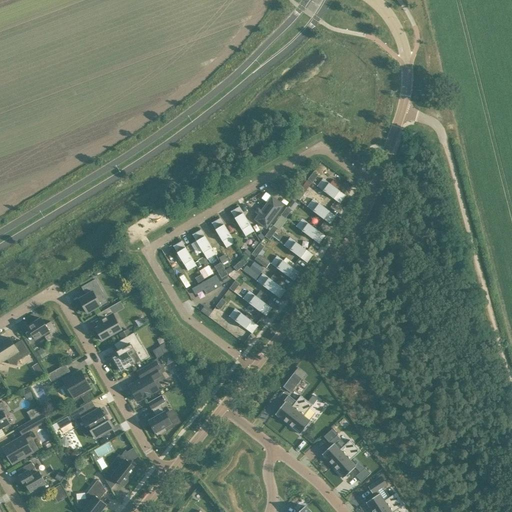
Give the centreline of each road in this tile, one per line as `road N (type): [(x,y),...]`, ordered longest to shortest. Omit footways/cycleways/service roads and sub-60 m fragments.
road 1 (residential): [(253,368),(186,317),(147,251),(319,146),(376,182)]
road 2 (tertiary): [(0,248),(187,128),(305,35),(328,0)]
road 3 (tertiary): [(305,0),(235,77),(0,234)]
road 4 (track): [(511,383),(444,142),(436,124),(418,116)]
road 5 (residential): [(0,324),(58,294),(169,475)]
road 6 (unclassified): [(376,182),(342,253),(253,368)]
road 7 (unclassified): [(402,110),(403,44),(372,0)]
